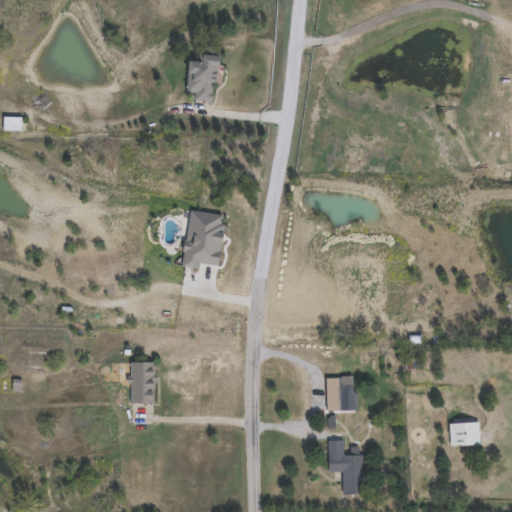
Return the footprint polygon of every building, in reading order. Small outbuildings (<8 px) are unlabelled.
[(186,92),(188,55),(220,57),(219,83),(212,83),(211,102),(194,101),(195,92),(186,92)] [(21,129),(2,129),(2,116),(21,116),(21,129)] [(380,356),(364,356),(364,378),(380,378),(380,356)] [(418,367),(404,367),(404,357),(417,357),(418,367)] [(152,402),(129,402),(129,361),(152,361),(152,402)] [(325,376),(351,376),(351,391),(341,391),(341,408),(325,408),(325,376)] [(327,439),(342,439),(342,453),(361,453),(362,493),(341,493),(341,470),(327,471),(327,439)]
